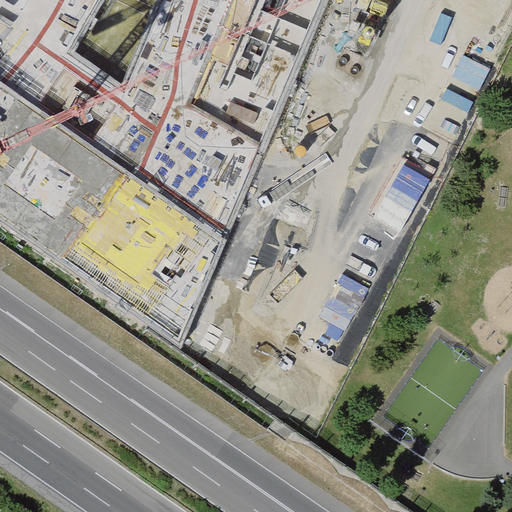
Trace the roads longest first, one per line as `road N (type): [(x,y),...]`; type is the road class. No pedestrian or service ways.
road 1 (motorway): [(274,511),(0,319)]
road 2 (motorway): [(0,417),(134,511)]
